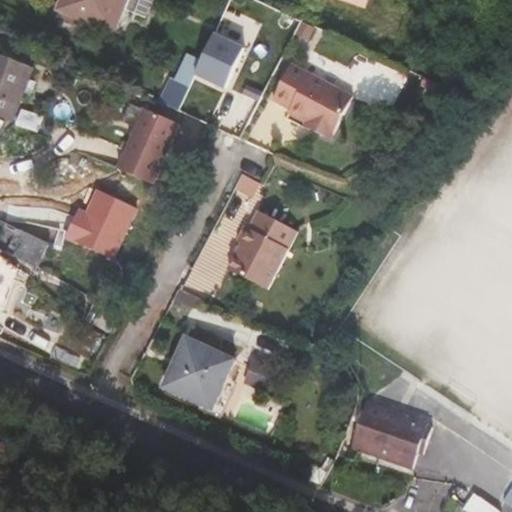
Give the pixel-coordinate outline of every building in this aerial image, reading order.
[(61,0),(58,9),(114,33),(124,9),(147,18),(153,0),(61,0)] [(207,3),(200,0),(177,0),(176,3),(201,16),(207,3)] [(472,33),(497,37),(498,27),(474,23),(472,33)] [(193,78),(221,92),(240,49),(210,37),(193,78)] [(28,79),(31,72),(0,59),(0,120),(1,117),(12,121),(22,94),(28,79)] [(330,146),(352,104),(290,71),(272,106),(289,116),(288,119),(305,129),(314,133),(312,137),(330,146)] [(30,97),(36,82),(28,79),(22,94),(30,97)] [(146,114),(117,172),(153,190),(182,131),(146,114)] [(65,188),(60,199),(116,223),(130,194),(61,162),(52,181),(65,188)] [(0,195),(0,206),(55,232),(63,216),(3,188),(0,195)] [(262,212),(253,229),(248,227),(241,241),(245,243),(231,269),(270,290),(301,233),(262,212)] [(50,244),(73,254),(86,227),(63,216),(55,232),(50,244)] [(0,248),(3,250),(39,267),(50,244),(0,220),(0,248)] [(180,299),(205,310),(220,274),(195,264),(180,299)] [(112,332),(121,316),(97,303),(88,319),(112,332)] [(215,410),(238,361),(189,339),(167,387),(215,410)] [(276,371),(258,362),(247,384),(265,393),(276,371)] [(433,454),(371,418),(370,420),(431,458),(433,454)] [(414,476),(419,479),(431,458),(370,420),(349,458),(405,491),(414,476)]
